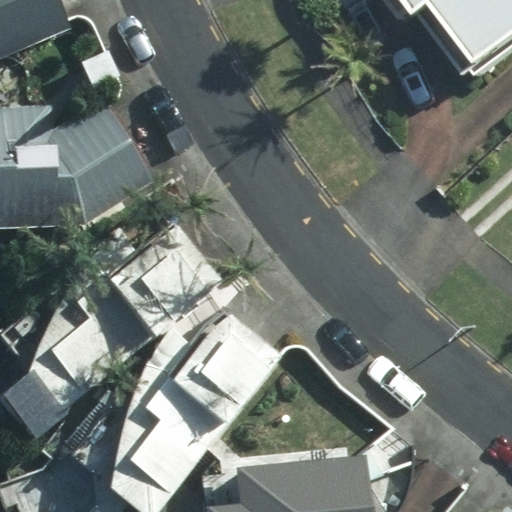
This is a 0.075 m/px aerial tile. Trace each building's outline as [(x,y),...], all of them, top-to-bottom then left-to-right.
[(0,0),(0,57),(72,26),(60,0),(0,0)] [(511,0),(395,0),(413,21),(425,11),(478,76),(511,48),(511,0)] [(0,106),(0,224),(88,222),(157,178),(103,93),(53,126),(52,105),(0,106)] [(218,276),(172,220),(10,352),(56,408),(218,276)] [(200,349),(169,331),(134,397),(104,478),(149,511),(160,511),(281,354),(227,313),(200,349)] [(236,499),(205,501),(206,511),(372,511),(369,455),(234,463),(236,499)]
